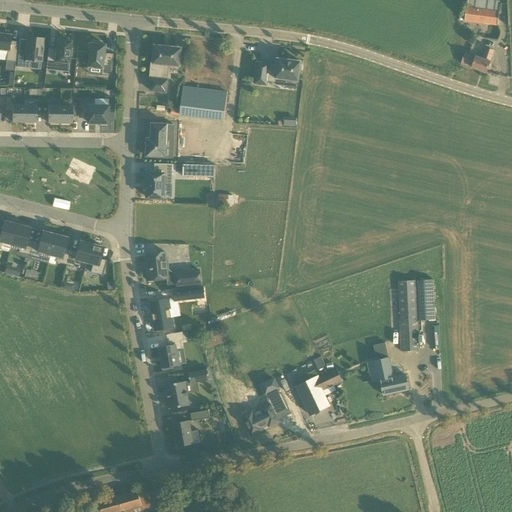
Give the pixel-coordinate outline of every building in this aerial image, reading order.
[(498,25),(499,11),(467,7),(465,21),(498,25)] [(0,50),(7,51),(6,60),(15,62),(17,42),(9,41),(10,35),(3,34),(3,32),(0,32),(0,50)] [(27,37),(26,54),(18,53),(17,67),(30,68),(31,60),(41,62),(43,39),(27,37)] [(57,40),(56,51),(48,50),(46,69),(60,71),(61,63),(68,63),(69,56),(71,56),(72,49),(70,49),(71,42),(67,41),(67,39),(61,38),(60,40),(57,40)] [(111,78),(114,56),(105,55),(106,47),(101,47),(102,45),(94,44),(93,46),(92,46),(92,47),(90,47),(89,55),(91,55),(90,69),(103,70),(102,77),(111,78)] [(175,45),(172,45),(172,46),(172,47),(155,46),(153,63),(151,63),(149,79),(152,79),(151,91),(166,93),(168,80),(161,79),(161,72),(165,72),(166,65),(179,66),(181,48),(179,48),(179,47),(179,46),(177,45),(175,45)] [(483,59),(476,57),(472,68),(486,73),(493,51),(486,49),(483,59)] [(267,81),(285,84),(285,80),(297,81),(298,81),(298,80),(299,71),(301,71),(302,64),(300,64),(300,63),(301,62),(299,62),(293,61),(291,61),(286,60),(285,60),(278,59),(277,59),(277,60),(276,70),(269,69),(269,64),(257,62),(254,84),(267,85),(267,81)] [(6,60),(5,70),(14,71),(15,62),(6,60)] [(224,120),(227,92),(183,87),(179,114),(224,120)] [(12,111),(12,122),(24,122),(24,106),(12,105),(12,97),(6,96),(6,110),(12,111)] [(101,125),(107,125),(107,123),(109,123),(109,119),(109,110),(109,106),(94,106),(95,100),(80,100),(79,117),(89,117),(89,123),(101,123),(101,125)] [(36,106),(24,106),(24,122),(25,122),(25,124),(33,124),(33,122),(36,122),(36,106)] [(60,106),(48,106),(47,123),(50,123),(50,125),(58,125),(58,123),(60,123),(60,106)] [(72,123),(72,106),(60,106),(60,123),(72,123)] [(147,139),(147,140),(146,157),(166,157),(167,134),(173,134),(174,125),(152,124),(151,139),(147,139)] [(154,174),(148,174),(148,182),(146,182),(145,189),(147,189),(147,198),(164,198),(164,197),(165,185),(173,185),(173,164),(155,164),(154,174)] [(3,243),(11,245),(16,225),(13,224),(14,222),(7,220),(7,222),(3,221),(0,233),(0,232),(0,249),(1,249),(3,243)] [(16,225),(11,245),(19,247),(18,252),(29,255),(33,241),(27,240),(30,228),(26,227),(27,226),(20,224),(19,225),(16,225)] [(33,241),(29,255),(40,258),(41,253),(49,255),(55,235),(52,234),(52,232),(46,231),(45,232),(42,231),(39,243),(33,241)] [(64,249),(67,238),(64,237),(65,236),(58,234),(57,235),(55,235),(49,255),(57,257),(55,262),(66,265),(70,250),(64,249)] [(70,250),(66,265),(78,268),(80,261),(86,263),(91,244),(89,244),(89,242),(82,240),(82,242),(79,241),(76,252),(70,250)] [(92,265),(90,272),(102,275),(106,261),(100,259),(103,247),(100,247),(101,245),(94,243),(93,245),(91,244),(86,263),(92,265)] [(147,281),(168,278),(165,252),(147,254),(148,268),(146,269),(147,281)] [(5,273),(12,274),(14,267),(6,265),(5,273)] [(24,277),(31,279),(33,271),(26,270),(24,277)] [(201,285),(199,270),(175,273),(177,287),(201,285)] [(433,280),(398,282),(401,352),(419,351),(419,345),(424,345),(423,333),(418,333),(418,330),(422,330),(422,321),(435,320),(433,280)] [(172,291),(173,301),(203,299),(202,289),(172,291)] [(167,299),(148,302),(153,330),(172,327),(167,299)] [(221,333),(218,325),(211,328),(214,336),(221,333)] [(159,348),(163,370),(173,368),(173,366),(179,365),(177,350),(182,349),(180,341),(184,340),(182,332),(167,335),(168,343),(170,342),(171,346),(159,348)] [(389,358),(388,358),(377,361),(376,361),(383,395),(409,390),(405,374),(393,377),(391,377),(388,367),(391,366),(389,358)] [(208,369),(189,373),(190,383),(209,380),(208,369)] [(316,379),(322,391),(342,381),(336,370),(316,379)] [(316,379),(316,377),(315,378),(297,386),(311,415),(329,406),(322,391),(316,379)] [(170,408),(169,408),(170,409),(190,405),(189,405),(185,382),(186,382),(165,385),(165,386),(166,386),(170,408)] [(249,414),(238,418),(247,438),(258,434),(256,430),(265,426),(266,430),(277,425),(274,418),(287,412),(280,396),(280,397),(277,391),(278,391),(274,382),(260,388),(264,397),(265,396),(267,402),(269,407),(250,415),(249,414)] [(210,418),(208,410),(190,414),(192,421),(210,418)] [(189,421),(173,424),(177,447),(193,444),(200,443),(198,431),(191,433),(189,421)] [(143,511),(156,508),(149,488),(98,502),(101,511),(121,511),(123,511),(134,509),(134,511),(143,511)]
